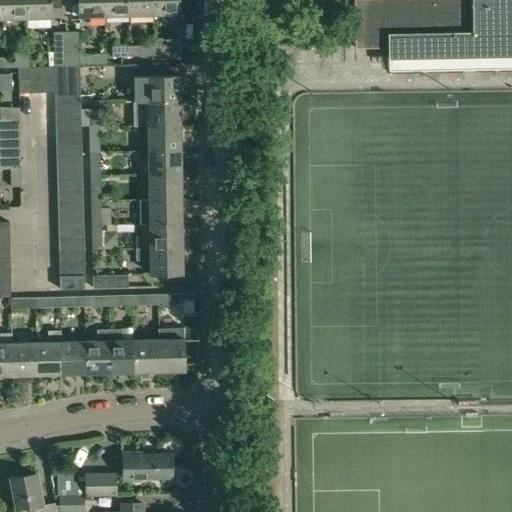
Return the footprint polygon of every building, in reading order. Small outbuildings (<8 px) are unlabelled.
[(26,19),(25,0),(0,0),(1,19),(26,19)] [(25,0),(26,19),(60,18),(59,0),(25,0)] [(104,16),(103,0),(78,0),(79,17),(81,17),(80,17),(104,16)] [(103,0),(104,16),(129,16),(128,0),(103,0)] [(128,0),(129,16),(153,15),(152,0),(128,0)] [(152,0),(153,15),(177,14),(177,15),(179,15),(178,0),(152,0)] [(464,47),(463,0),(354,0),(355,48),(389,48),(389,74),(464,73),(463,47),(464,47)] [(511,0),(473,1),(474,33),(474,47),(475,47),(475,73),(511,72),(511,38),(511,0)] [(53,33),(54,67),(67,67),(65,32),(53,33)] [(65,32),(67,67),(79,67),(78,32),(65,32)] [(154,41),(154,46),(154,57),(161,57),(179,56),(179,46),(179,41),(154,41)] [(136,57),(154,57),(154,46),(136,47),(136,57)] [(130,47),(112,48),(112,58),(130,58),(130,47)] [(18,81),(30,81),(30,68),(28,68),(27,53),(15,53),(14,58),(2,58),(3,68),(18,68),(18,81)] [(54,67),(42,68),(42,93),(54,93),(54,67)] [(79,67),(67,67),(54,67),(54,93),(54,97),(80,96),(79,67)] [(42,93),(42,68),(30,68),(30,81),(30,93),(42,93)] [(134,103),(137,103),(179,102),(179,78),(179,76),(134,77),(134,103)] [(30,81),(18,81),(18,94),(30,93),(30,81)] [(54,97),(55,108),(80,108),(80,96),(54,97)] [(138,127),(148,127),(179,127),(179,102),(137,103),(138,127)] [(55,120),(80,120),(80,108),(55,108),(55,120)] [(98,110),(88,110),(88,127),(98,127),(98,110)] [(19,120),(9,120),(9,138),(19,138),(19,120)] [(55,120),(55,133),(80,132),(80,120),(55,120)] [(148,151),(180,151),(179,127),(148,127),(148,151)] [(56,145),(81,144),(80,132),(55,133),(56,145)] [(98,133),(88,134),(89,151),(99,151),(98,133)] [(19,144),(9,145),(10,163),(20,163),(19,144)] [(56,145),(56,157),(81,156),(81,144),(56,145)] [(148,160),(139,160),(139,176),(149,176),(149,175),(180,175),(180,151),(148,151),(148,160)] [(56,168),(81,168),(81,156),(56,157),(56,168)] [(99,158),(89,158),(89,176),(100,176),(99,158)] [(56,168),(57,181),(82,180),(81,168),(56,168)] [(20,169),(10,169),(11,187),(21,187),(20,169)] [(180,199),(180,175),(149,175),(149,176),(149,200),(180,199)] [(57,193),(82,192),(82,180),(57,181),(57,193)] [(100,183),(90,183),(90,201),(100,201),(100,183)] [(57,193),(57,205),(82,204),(82,192),(57,193)] [(140,200),(140,224),(149,224),(181,224),(180,199),(149,200),(140,200)] [(57,205),(58,216),(82,216),(82,204),(57,205)] [(100,207),(90,208),(91,225),(101,225),(100,207)] [(58,216),(58,229),(83,228),(82,216),(58,216)] [(9,223),(0,223),(0,234),(9,235),(9,223)] [(149,224),(150,248),(181,248),(181,224),(149,224)] [(58,229),(58,240),(83,240),(83,228),(58,229)] [(101,232),(91,232),(91,250),(102,250),(101,232)] [(9,235),(0,234),(0,246),(9,247),(9,235)] [(58,240),(59,252),(83,252),(83,240),(58,240)] [(9,247),(0,246),(0,258),(9,259),(9,247)] [(181,248),(150,248),(150,249),(135,249),(135,260),(150,260),(150,272),(149,272),(149,274),(182,274),(182,272),(181,272),(181,248)] [(83,252),(59,252),(59,264),(83,263),(83,252)] [(0,258),(0,270),(10,271),(9,259),(0,258)] [(59,264),(59,276),(83,275),(84,275),(83,263),(59,264)] [(0,282),(10,283),(10,271),(0,270),(0,282)] [(83,275),(59,276),(59,290),(83,289),(83,275)] [(127,275),(92,276),(92,289),(128,288),(127,275)] [(10,283),(0,282),(0,295),(10,295),(10,283)] [(183,294),(156,295),(157,305),(183,304),(183,294)] [(150,295),(132,296),(132,305),(150,305),(150,295)] [(125,296),(107,296),(108,306),(126,306),(125,296)] [(77,297),(59,298),(59,308),(77,307),(77,297)] [(101,297),(83,297),(83,307),(101,306),(101,297)] [(28,298),(10,299),(10,309),(28,309),(28,298)] [(52,298),(35,298),(35,309),(52,308),(52,298)] [(158,340),(158,371),(182,371),(184,371),(183,328),(157,328),(158,340)] [(47,343),(36,343),(36,374),(60,374),(60,343),(60,334),(60,330),(48,330),(48,343),(47,343)] [(84,342),(85,373),(109,372),(109,332),(108,330),(97,330),(97,342),(84,342)] [(109,332),(109,372),(133,372),(133,341),(121,341),(121,331),(109,332)] [(0,378),(12,379),(12,375),(11,344),(12,344),(11,333),(0,333),(0,378)] [(133,341),(133,372),(158,371),(158,340),(133,341)] [(85,373),(84,342),(60,343),(60,374),(85,373)] [(12,344),(11,344),(12,375),(36,374),(36,343),(12,344)] [(131,481),(131,480),(140,480),(171,480),(171,455),(140,455),(140,456),(131,456),(131,453),(117,454),(117,481),(131,481)] [(116,473),(84,473),(85,497),(116,496),(116,473)] [(35,474),(10,480),(16,511),(28,509),(28,511),(41,511),(40,506),(42,506),(35,474)] [(83,511),(83,497),(59,497),(59,511),(83,511)]
